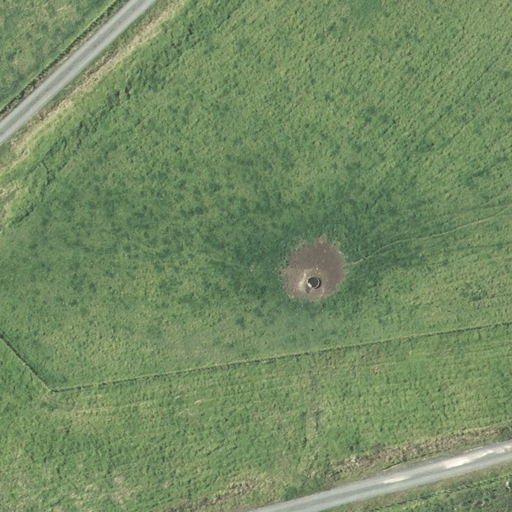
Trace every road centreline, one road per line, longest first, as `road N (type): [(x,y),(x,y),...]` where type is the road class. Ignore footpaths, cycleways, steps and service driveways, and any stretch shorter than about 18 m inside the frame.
road 1 (track): [(270,511),(511,447)]
road 2 (track): [(142,0),(0,132)]
